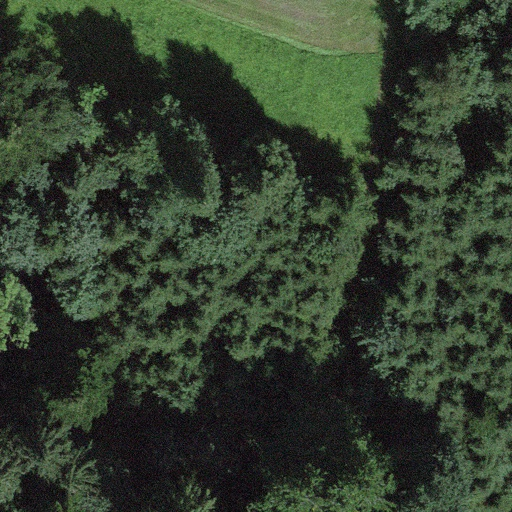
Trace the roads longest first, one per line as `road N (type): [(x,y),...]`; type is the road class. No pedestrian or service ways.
road 1 (track): [(398,0),(337,485)]
road 2 (track): [(337,485),(158,511)]
